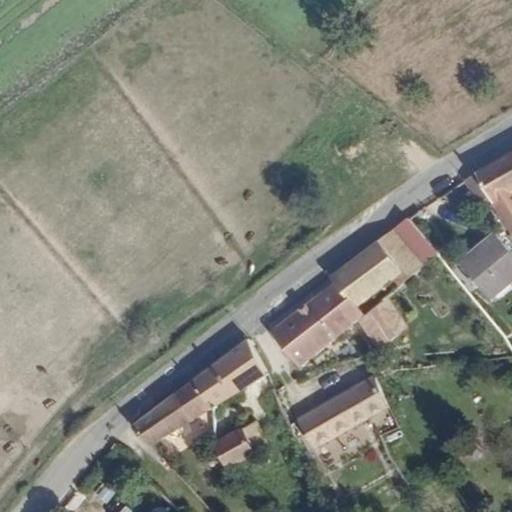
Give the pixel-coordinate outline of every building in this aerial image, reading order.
[(509,201),(511,199),(511,177),(506,168),(492,176),(509,201)] [(403,280),(409,289),(451,257),(421,217),(337,276),(343,284),(368,319),(375,314),(369,305),(403,280)] [(503,298),(511,290),(511,240),(508,236),(475,265),(487,278),(482,283),(489,291),(493,287),(503,298)] [(308,363),(314,359),(368,319),(343,284),(283,329),(308,363)] [(390,348),(409,334),(387,305),(375,314),(368,319),(385,341),(390,348)] [(143,421),(162,440),(281,366),(266,341),(262,334),(143,421)] [(297,418),(312,443),(385,399),(370,375),(297,418)] [(219,468),(254,451),(243,426),(208,444),(219,468)]
